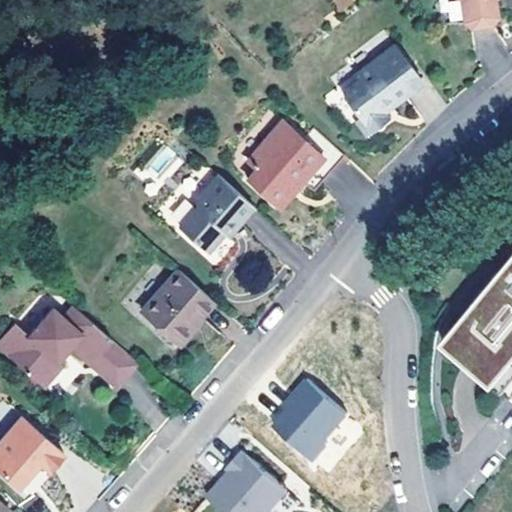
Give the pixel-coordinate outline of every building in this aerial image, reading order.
[(461,0),(465,18),(472,24),(493,25),(496,15),(492,0),(461,0)] [(389,27),(351,56),(356,62),(341,73),(341,81),(357,103),(352,108),(361,119),(385,101),(381,96),(419,66),(389,27)] [(263,197),(286,173),(297,183),(306,190),(341,151),(310,123),(299,134),(277,115),(241,153),(248,160),(236,172),(263,197)] [(142,166),(155,180),(180,159),(167,144),(142,166)] [(233,214),(237,218),(250,203),(214,170),(194,196),(194,204),(178,224),(206,247),(222,228),(233,214)] [(272,207),(297,183),(286,173),(263,197),(272,207)] [(226,231),(237,218),(233,214),(222,228),(226,231)] [(210,293),(172,260),(162,271),(135,301),(170,332),(193,306),(196,310),(210,293)] [(511,263),(444,345),(511,401),(511,263)] [(48,351),(60,338),(108,379),(131,354),(65,295),(54,306),(47,298),(20,325),(9,313),(0,322),(0,341),(3,344),(0,346),(0,347),(28,371),(48,351)] [(179,340),(202,315),(196,310),(193,306),(170,332),(179,340)] [(37,380),(57,359),(48,351),(28,371),(37,380)] [(265,423),(308,461),(349,414),(305,376),(265,423)] [(21,413),(0,436),(0,468),(17,483),(38,459),(48,467),(62,450),(21,413)] [(229,468),(232,470),(223,481),(220,479),(206,495),(226,511),(264,511),(286,487),(240,448),(226,465),(229,468)] [(229,468),(220,479),(223,481),(232,470),(229,468)] [(291,511),(293,510),(282,500),(270,511),(291,511)]
